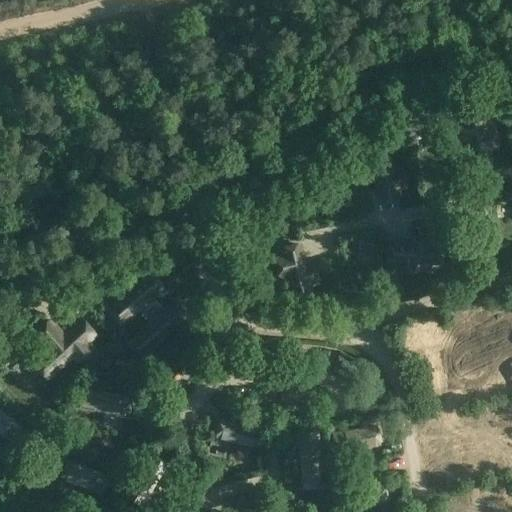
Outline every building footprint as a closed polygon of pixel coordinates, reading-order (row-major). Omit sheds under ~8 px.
[(460,118),(453,120),(458,143),(465,141),(470,164),(493,159),(491,150),(498,148),(494,126),(486,127),(483,110),(482,106),(459,111),(460,118)] [(367,160),(361,161),(367,184),(374,182),(379,204),(402,199),(399,189),(407,187),(402,165),(393,167),(389,147),(366,152),(367,160)] [(390,243),(389,261),(397,261),(397,269),(415,270),(415,262),(439,262),(440,244),(430,244),(430,236),(412,236),(412,244),(390,243)] [(286,277),(291,300),(314,295),(312,285),(319,283),(313,261),(306,263),(301,242),(278,247),(280,255),(273,256),(279,279),(286,277)] [(149,272),(109,308),(122,323),(138,308),(150,322),(128,342),(142,356),(188,315),(174,300),(164,310),(152,296),(162,287),(149,272)] [(50,316),(32,331),(45,346),(34,356),(48,371),(52,375),(74,355),(75,356),(91,341),(89,338),(95,332),(80,315),(63,331),(50,316)] [(55,417),(63,405),(31,384),(24,396),(55,417)] [(92,408),(126,413),(130,395),(82,387),(79,406),(78,408),(92,410),(92,408)] [(0,433),(22,448),(33,430),(0,409),(0,433)] [(259,448),(263,427),(220,417),(215,437),(259,448)] [(348,450),(382,444),(379,425),(331,434),(335,452),(335,455),(349,452),(348,450)] [(286,427),(274,430),(276,440),(289,437),(286,427)] [(297,432),(295,432),(296,446),(298,446),(301,479),(320,479),(316,430),(297,432)] [(0,462),(8,457),(4,448),(0,450),(0,462)] [(154,453),(153,454),(150,452),(125,495),(142,505),(168,463),(165,461),(166,460),(154,453)] [(258,468),(267,466),(266,454),(255,456),(258,468)] [(21,456),(14,466),(23,471),(29,461),(21,456)] [(57,476),(101,494),(108,476),(65,458),(57,476)] [(342,472),(341,458),(330,458),(330,472),(342,472)] [(340,488),(344,508),(344,510),(357,508),(357,505),(388,499),(384,480),(340,488)] [(253,491),(250,499),(262,504),(265,495),(253,491)]
